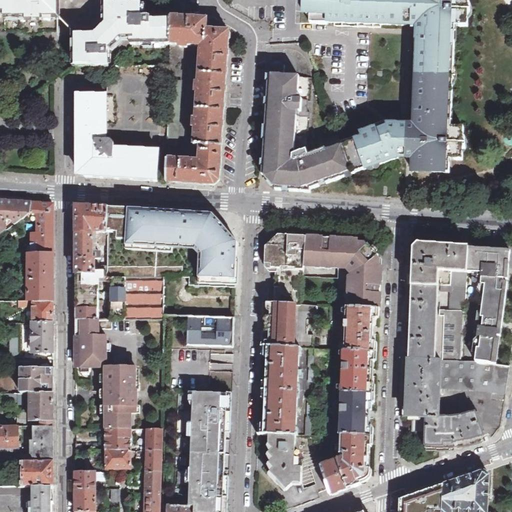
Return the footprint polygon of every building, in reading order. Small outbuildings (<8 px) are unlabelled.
[(11,0),(12,11),(64,10),(63,0),(11,0)] [(109,0),(110,16),(104,22),(119,38),(124,33),(170,32),(170,11),(147,11),(146,0),(109,0)] [(325,24),(325,23),(404,25),(417,25),(413,125),(402,125),(385,124),(363,133),(364,138),(343,146),(352,174),(399,158),(402,158),(463,160),(464,128),(453,127),(454,112),(453,112),(454,86),(457,80),(457,77),(457,73),(456,70),(454,68),(455,59),(455,42),(457,42),(457,26),(468,27),(469,20),(471,17),(472,14),(473,11),(472,8),(472,5),(470,2),(469,0),(302,0),(302,4),(303,9),(306,15),(310,15),(309,23),(325,24)] [(197,19),(172,18),(170,32),(171,43),(180,43),(180,45),(188,46),(188,44),(202,44),(199,83),(197,83),(196,90),(199,90),(197,118),(195,118),(194,125),(196,125),(195,144),(202,144),(201,160),(168,159),(167,182),(215,185),(220,180),(223,147),(226,102),(228,59),(230,32),(208,31),(208,20),(197,19)] [(99,27),(78,27),(79,61),(114,60),(113,41),(119,38),(104,22),(99,27)] [(352,174),(343,146),(327,152),(326,150),(309,156),(307,151),(294,155),(296,117),(310,118),(310,113),(307,113),(308,101),(298,100),(299,75),(284,74),(284,65),(270,64),(268,105),(263,174),(276,174),(276,190),(310,192),(311,189),(352,174)] [(182,81),(169,80),(168,144),(178,144),(182,81)] [(92,158),(114,159),(114,147),(114,144),(112,141),(110,140),(107,140),(97,140),(97,130),(107,129),(108,96),(77,96),(77,107),(77,134),(77,150),(92,150),(92,158)] [(138,180),(157,181),(159,152),(126,149),(125,159),(135,160),(138,164),(138,180)] [(86,177),(138,180),(138,164),(135,160),(125,159),(114,159),(92,158),(92,150),(77,150),(77,168),(80,168),(86,174),(86,177)] [(33,203),(0,200),(0,235),(7,231),(7,219),(13,219),(14,223),(15,226),(29,216),(32,216),(33,203)] [(32,254),(54,254),(54,205),(52,204),(33,203),(32,216),(38,216),(38,234),(35,234),(32,236),(32,254)] [(100,273),(108,273),(108,266),(100,267),(100,260),(101,258),(101,255),(100,254),(93,253),(93,241),(107,241),(107,240),(107,208),(98,207),(96,207),(76,206),(76,208),(77,256),(77,275),(95,275),(95,272),(100,273)] [(132,210),(107,208),(107,240),(130,240),(129,254),(199,258),(203,263),(202,287),(236,287),(236,275),(237,242),(212,215),(205,215),(199,214),(169,212),(167,212),(135,210),(132,210)] [(304,266),(306,237),(279,235),(266,247),(265,265),(271,265),(271,269),(276,269),(274,303),(301,305),(304,266)] [(347,308),(378,309),(380,309),(381,286),(382,263),(382,260),(364,240),(306,237),(304,266),(346,269),(350,272),(349,275),(347,308)] [(412,359),(437,359),(438,310),(439,292),(439,271),(468,272),(470,249),(469,248),(419,244),(415,249),(414,253),(410,253),(409,279),(408,308),(407,343),(406,359),(412,359)] [(478,361),(497,364),(506,293),(503,292),(505,275),(502,274),(502,267),(509,268),(510,254),(507,253),(507,252),(470,249),(468,272),(462,361),(478,362),(478,361)] [(28,301),(54,300),(54,254),(32,254),(29,254),(28,301)] [(442,360),(462,361),(468,272),(439,271),(439,292),(451,292),(451,311),(438,310),(437,359),(442,360)] [(95,275),(77,275),(76,320),(80,320),(99,320),(100,273),(95,272),(95,275)] [(164,320),(165,278),(112,278),(112,320),(164,320)] [(34,323),(54,322),(54,300),(28,301),(20,301),(20,305),(23,304),(24,306),(34,306),(34,323)] [(317,307),(301,305),(300,307),(278,305),(264,303),(263,318),(271,318),(271,325),(270,331),(263,331),(262,346),(265,347),(300,348),(309,348),(314,349),(314,335),(308,334),(308,318),(317,318),(317,307)] [(345,352),(376,353),(376,342),(373,342),(374,332),(373,332),(373,330),(373,328),(374,328),(374,319),(377,319),(378,309),(347,308),(347,323),(345,323),(345,329),(346,329),(345,352)] [(187,346),(234,348),(235,334),(235,318),(189,316),(187,346)] [(106,368),(107,367),(107,336),(99,336),(99,333),(99,320),(80,320),(80,333),(80,335),(76,335),(76,349),(76,368),(106,368)] [(35,352),(54,353),(54,347),(56,329),(54,322),(34,323),(35,352)] [(9,338),(9,356),(19,356),(19,338),(9,338)] [(299,371),(300,348),(265,347),(265,357),(268,358),(268,371),(267,381),(266,381),(265,400),(266,401),(266,410),(265,424),(262,424),(262,435),(270,435),(296,436),(297,412),(295,412),(295,407),(297,407),(299,377),(297,377),(297,371),(299,371)] [(211,359),(211,350),(169,349),(169,354),(172,354),(171,366),(210,368),(211,359)] [(344,393),(374,394),(374,384),(371,384),(372,374),(371,374),(371,373),(371,371),(372,371),(372,362),(375,362),(376,353),(345,352),(345,365),(344,365),(344,372),(345,372),(344,393)] [(441,388),(442,360),(437,359),(412,359),(412,374),(411,383),(410,383),(410,385),(405,384),(404,417),(413,417),(427,418),(440,418),(440,417),(441,388)] [(441,388),(476,390),(478,362),(462,361),(442,360),(441,388)] [(476,390),(506,394),(511,367),(497,364),(478,361),(478,362),(476,390)] [(210,372),(210,368),(171,366),(170,389),(209,391),(210,372)] [(137,367),(107,367),(106,368),(106,403),(106,430),(131,429),(131,413),(137,413),(137,406),(138,406),(138,390),(137,389),(137,367)] [(32,393),(54,394),(54,368),(21,368),(22,393),(32,393)] [(42,426),(54,426),(54,394),(32,393),(32,421),(42,421),(42,426)] [(233,394),(194,393),(190,507),(195,507),(194,511),(228,511),(229,499),(224,499),(224,493),(225,486),(229,487),(232,423),(227,423),(227,418),(227,411),(232,411),(233,394)] [(343,413),(342,435),(372,437),(372,426),(370,426),(370,416),(369,417),(369,415),(369,413),(370,413),(371,403),(373,403),(374,394),(344,393),(344,407),(342,407),(342,414),(343,413)] [(440,432),(427,432),(426,448),(431,448),(443,449),(447,449),(457,448),(464,447),(475,445),(486,442),(476,413),(460,417),(454,417),(440,417),(440,418),(441,418),(440,432)] [(427,418),(413,417),(413,431),(427,432),(427,418)] [(440,418),(427,418),(427,432),(440,432),(441,418),(440,418)] [(31,461),(54,461),(54,426),(42,426),(34,426),(34,440),(31,440),(31,461)] [(0,447),(19,448),(19,428),(0,428),(0,447)] [(106,450),(131,450),(131,429),(106,430),(106,450)] [(146,452),(162,452),(162,429),(147,429),(146,452)] [(317,436),(312,436),(306,436),(296,436),(270,435),(269,444),(274,449),(270,453),(275,459),(270,463),(275,469),(271,472),(287,490),(295,483),(302,483),(303,467),(303,459),(300,458),(300,452),(303,452),(317,452),(317,436)] [(362,484),(361,482),(364,481),(368,479),(367,478),(369,476),(370,476),(371,469),(368,469),(369,446),(371,446),(372,437),(342,435),(341,454),(346,454),(346,457),(321,466),(331,495),(362,484)] [(84,468),(84,450),(82,450),(76,450),(76,468),(84,468)] [(106,470),(131,470),(131,450),(106,450),(106,470)] [(146,472),(161,473),(162,452),(146,452),(146,472)] [(33,486),(54,486),(54,461),(31,461),(21,461),(21,465),(24,465),(24,480),(21,480),(21,486),(33,486)] [(488,511),(490,475),(485,471),(457,481),(440,487),(440,511),(488,511)] [(96,489),(96,472),(77,472),(77,489),(96,489)] [(145,494),(161,494),(161,473),(146,472),(145,494)] [(52,511),(52,496),(54,496),(54,490),(54,486),(33,486),(33,490),(33,508),(30,508),(30,511),(52,511)] [(399,511),(440,511),(440,487),(422,492),(401,500),(399,511)] [(96,511),(96,489),(77,489),(77,511),(96,511)] [(112,501),(120,501),(121,490),(112,490),(112,501)] [(145,511),(160,511),(161,494),(145,494),(145,511)]
